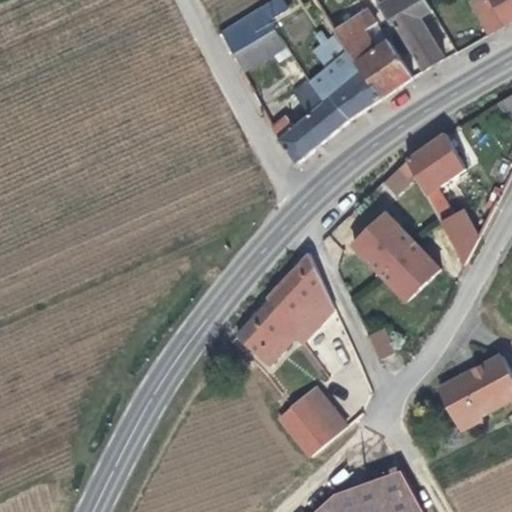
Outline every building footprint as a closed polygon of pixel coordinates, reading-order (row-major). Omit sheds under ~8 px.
[(393,26),(423,75),(446,62),(416,13),(429,5),(425,0),(372,0),(391,28),(393,26)] [(511,0),(474,0),(438,21),(459,54),(511,24),(511,0)] [(263,9),(219,36),(232,60),(277,33),(263,9)] [(343,44),(381,101),(412,81),(366,13),(335,33),(343,44)] [(319,59),(343,44),(335,33),(331,27),(322,33),(316,22),(310,26),(316,35),(306,41),(319,59)] [(339,98),(354,120),(381,101),(343,44),(319,59),(306,68),(333,103),(339,98)] [(279,142),(297,167),(354,120),(339,98),(333,103),(306,68),(291,81),(315,112),(299,125),(293,119),(288,118),(272,131),(279,142)] [(511,121),(511,96),(500,103),(510,123),(511,121)] [(416,177),(465,268),(479,241),(463,213),(452,219),(437,191),(465,173),(445,137),(407,161),(416,177)] [(397,197),(416,177),(402,165),(384,185),(397,197)] [(353,249),(381,279),(406,305),(440,272),(415,246),(387,217),(353,249)] [(268,300),(270,302),(259,314),(236,339),(268,368),(296,339),(300,346),(334,311),(308,256),(268,300)] [(368,344),(379,369),(395,361),(384,336),(368,344)] [(511,371),(503,355),(471,372),(474,380),(466,385),(464,382),(441,394),(460,432),(484,419),(482,416),(511,399),(511,371)] [(474,380),(471,372),(439,389),(441,394),(464,382),(466,385),(474,380)] [(301,444),(314,460),(347,429),(318,393),(283,421),(295,437),(307,427),(313,435),(301,444)] [(316,511),(423,511),(403,472),(334,497),(316,511)]
